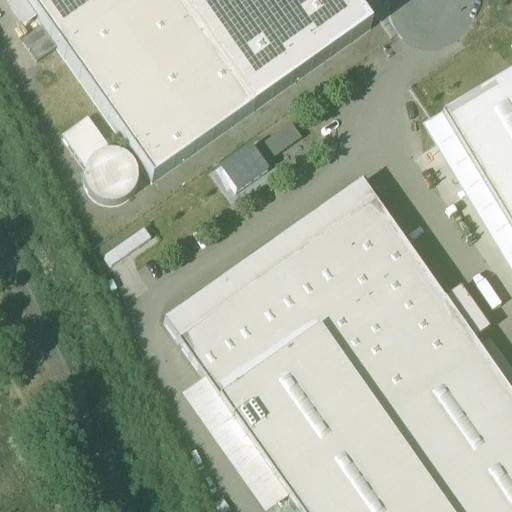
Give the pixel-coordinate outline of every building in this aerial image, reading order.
[(20,0),(156,193),(374,40),(345,0),(20,0)] [(58,139),(104,212),(138,191),(92,119),(58,139)] [(271,163),(301,140),(290,126),(260,149),(271,163)] [(443,304),(361,187),(163,326),(294,511),(511,511),(511,400),(472,345),(489,333),(460,292),(443,304)] [(130,233),(99,247),(109,269),(155,248),(147,230),(132,237),(130,233)]
